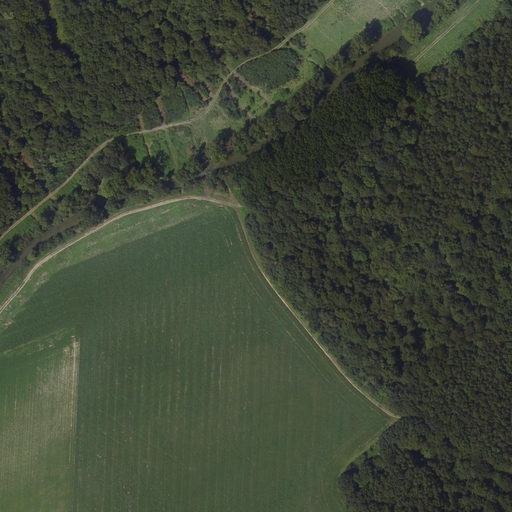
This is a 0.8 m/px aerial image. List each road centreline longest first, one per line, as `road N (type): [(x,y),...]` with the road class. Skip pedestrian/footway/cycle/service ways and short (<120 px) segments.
road 1 (track): [(511,477),(386,412),(339,363),(262,265),(189,120)]
road 2 (track): [(483,0),(434,44),(393,60),(367,99),(269,177),(260,193),(232,197)]
road 3 (track): [(0,236),(106,143),(189,120)]
road 4 (track): [(189,120),(162,0)]
